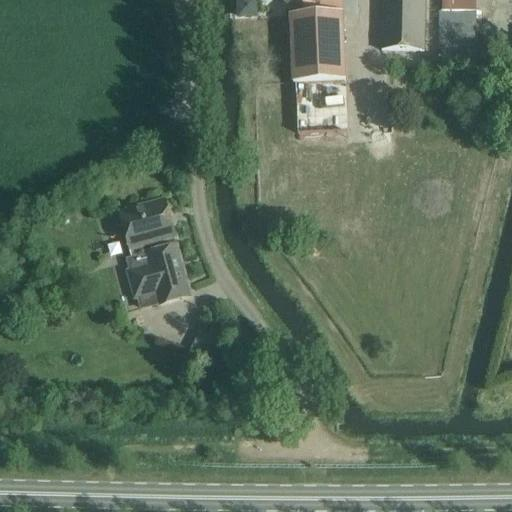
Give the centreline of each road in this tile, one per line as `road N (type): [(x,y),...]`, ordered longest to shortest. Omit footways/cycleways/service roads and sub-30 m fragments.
road 1 (residential): [(317,424),(312,384),(270,329),(238,304),(211,247),(196,164),(188,0)]
road 2 (primary): [(318,502),(0,494)]
road 3 (primary): [(318,502),(511,498)]
